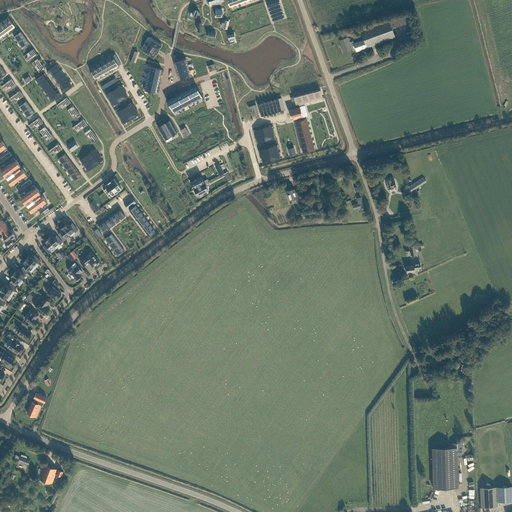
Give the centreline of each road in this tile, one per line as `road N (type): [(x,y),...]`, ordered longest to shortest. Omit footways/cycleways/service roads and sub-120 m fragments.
road 1 (unclassified): [(3,420),(87,302),(213,204),(259,180)]
road 2 (unclassified): [(236,511),(3,420)]
road 3 (unclassified): [(423,380),(395,314),(355,155)]
road 4 (unclassified): [(355,155),(299,0)]
road 5 (unclassified): [(355,155),(511,117)]
road 6 (residential): [(73,203),(0,102)]
road 7 (residential): [(70,293),(0,394)]
